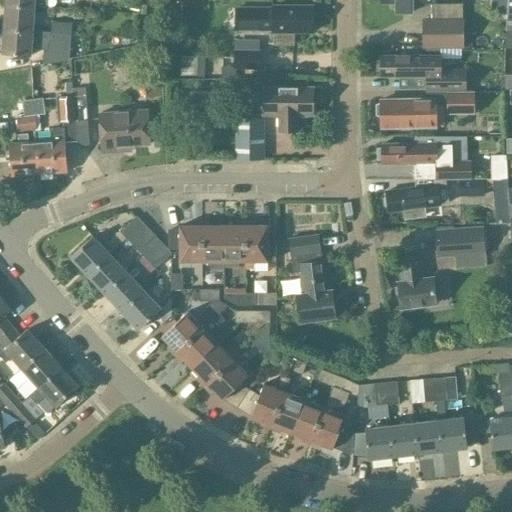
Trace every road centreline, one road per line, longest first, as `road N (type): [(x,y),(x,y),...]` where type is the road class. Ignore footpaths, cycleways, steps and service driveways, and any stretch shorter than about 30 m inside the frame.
road 1 (residential): [(511,492),(450,505),(357,499),(265,480),(192,438),(126,384)]
road 2 (residential): [(0,236),(148,182),(353,181)]
road 3 (residential): [(511,350),(384,356),(353,181)]
road 4 (residential): [(126,384),(0,238)]
road 5 (residential): [(353,181),(345,150),(343,0)]
road 6 (residential): [(0,480),(29,469),(126,384)]
